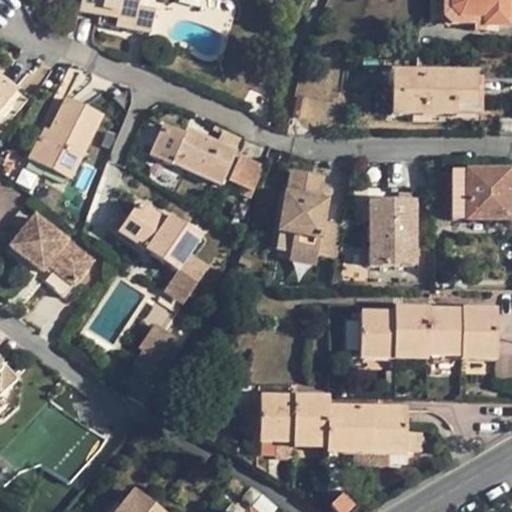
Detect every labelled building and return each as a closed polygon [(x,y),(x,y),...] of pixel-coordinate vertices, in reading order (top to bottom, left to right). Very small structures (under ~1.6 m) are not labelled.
[(78,0),(77,12),(97,16),(98,10),(134,17),(136,9),(137,0),(78,0)] [(429,0),(430,23),(443,18),(450,27),(507,26),(507,0),(429,0)] [(131,31),(148,34),(152,12),(136,9),(134,17),(131,31)] [(97,16),(96,24),(131,31),(134,17),(98,10),(97,16)] [(390,117),(474,117),(474,73),(391,74),(390,117)] [(0,130),(23,102),(0,82),(0,130)] [(64,101),(47,132),(43,141),(37,139),(27,159),(67,178),(97,119),(64,101)] [(42,129),(37,139),(43,141),(47,132),(42,129)] [(232,152),(215,145),(185,133),(182,137),(159,129),(146,161),(168,169),(169,166),(217,186),(232,152)] [(221,132),(215,145),(232,152),(237,140),(221,132)] [(241,189),(252,194),(261,170),(237,161),(227,184),(241,189)] [(317,209),(320,193),(323,179),(293,174),(289,198),(285,197),(278,235),(296,238),(293,253),(319,257),(337,261),(343,227),(327,224),(328,211),(317,209)] [(449,174),(448,222),(507,222),(507,174),(449,174)] [(249,202),(252,194),(241,189),(238,197),(249,202)] [(331,195),(320,193),(317,209),(328,211),(331,195)] [(414,203),(371,203),(372,268),(416,268),(414,203)] [(161,224),(154,219),(136,207),(117,234),(174,272),(184,257),(196,240),(165,218),(161,224)] [(158,214),(154,219),(161,224),(165,218),(158,214)] [(31,216),(7,246),(38,271),(43,264),(69,284),(87,261),(31,216)] [(348,219),(342,261),(363,264),(370,223),(348,219)] [(228,226),(221,223),(218,229),(233,235),(237,225),(230,222),(228,226)] [(275,249),(293,253),(296,238),(278,235),(275,249)] [(317,268),(319,257),(293,253),(292,263),(317,268)] [(203,270),(184,257),(174,272),(163,289),(182,302),(203,270)] [(34,275),(60,296),(69,284),(43,264),(38,271),(34,275)] [(146,327),(154,333),(163,340),(176,320),(160,305),(146,327)] [(427,361),(427,358),(428,313),(428,311),(392,311),(392,316),(392,360),(427,361)] [(461,312),(461,314),(460,358),(460,361),(496,361),(496,312),(461,312)] [(461,314),(428,313),(427,358),(460,358),(461,314)] [(392,360),(392,316),(359,316),(358,360),(392,360)] [(175,347),(163,340),(154,333),(140,354),(145,357),(136,371),(152,381),(175,347)] [(0,415),(1,416),(10,406),(13,381),(1,369),(0,368),(0,415)] [(258,445),(262,445),(291,445),(291,400),(258,400),(258,445)] [(291,445),(291,449),(325,450),(326,411),(327,401),(291,400),(291,445)] [(33,456),(35,464),(65,482),(81,456),(85,458),(100,439),(43,403),(2,451),(15,461),(33,456)] [(356,456),(373,456),(374,412),(326,411),(325,450),(324,455),(356,456)] [(405,412),(374,412),(373,456),(390,456),(403,456),(404,453),(420,453),(421,435),(405,435),(405,412)] [(291,458),(291,449),(291,445),(262,445),(263,457),(291,458)] [(36,467),(35,464),(33,456),(15,461),(2,451),(0,454),(0,481),(1,483),(12,473),(36,467)] [(356,467),(373,467),(373,456),(356,456),(356,467)] [(390,468),(390,456),(373,456),(373,467),(390,468)] [(260,495),(231,478),(223,487),(254,505),(260,495)] [(113,503),(107,511),(156,511),(131,491),(118,507),(113,503)] [(273,511),(277,507),(260,495),(254,505),(263,511),(273,511)] [(340,499),(330,508),(333,511),(347,511),(350,509),(340,499)]
